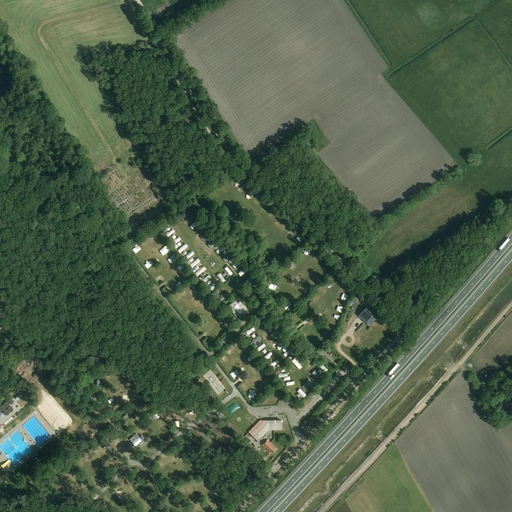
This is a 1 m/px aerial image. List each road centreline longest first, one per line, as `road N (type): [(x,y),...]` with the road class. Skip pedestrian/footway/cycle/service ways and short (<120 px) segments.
road 1 (track): [(389,306),(235,159),(136,0)]
road 2 (trunk): [(511,238),(262,511)]
road 3 (trunk): [(277,511),(511,254)]
road 4 (track): [(511,303),(322,511)]
road 5 (unclassified): [(235,511),(399,335),(389,306)]
